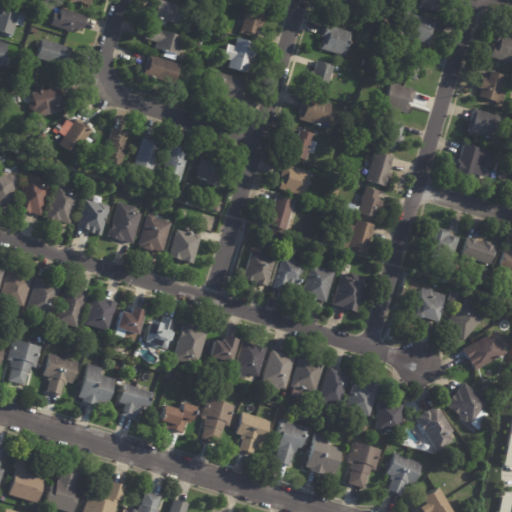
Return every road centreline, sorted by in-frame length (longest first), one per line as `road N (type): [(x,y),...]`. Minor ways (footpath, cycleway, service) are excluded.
road 1 (residential): [(424,364),(0,235)]
road 2 (residential): [(472,0),(369,349)]
road 3 (residential): [(325,511),(0,412)]
road 4 (residential): [(300,0),(212,299)]
road 5 (residential): [(123,0),(96,93),(258,140)]
